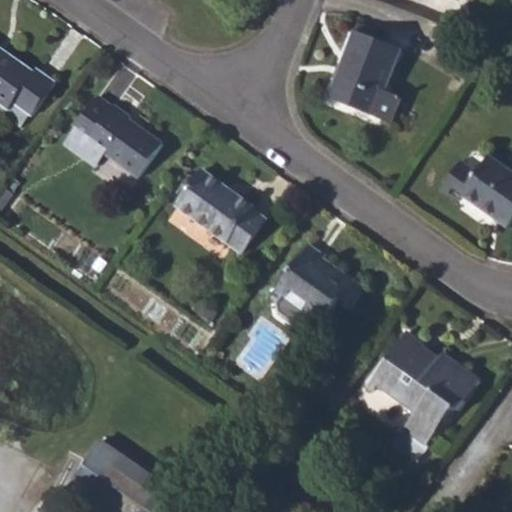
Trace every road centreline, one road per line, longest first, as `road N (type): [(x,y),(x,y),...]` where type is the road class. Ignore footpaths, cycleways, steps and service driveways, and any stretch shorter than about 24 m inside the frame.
road 1 (residential): [(511,294),(473,279),(253,116)]
road 2 (residential): [(253,116),(80,0)]
road 3 (residential): [(434,511),(511,402)]
road 4 (residential): [(300,0),(253,116)]
